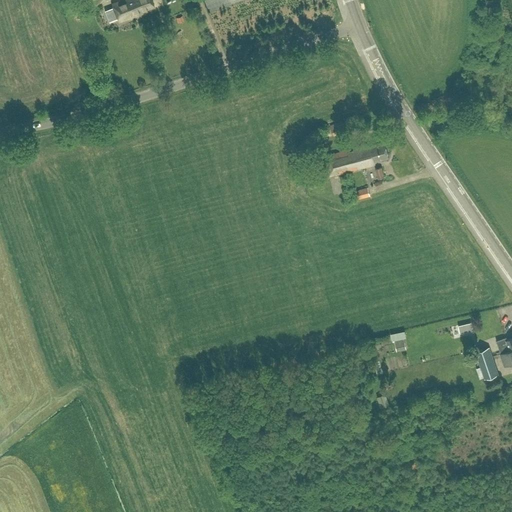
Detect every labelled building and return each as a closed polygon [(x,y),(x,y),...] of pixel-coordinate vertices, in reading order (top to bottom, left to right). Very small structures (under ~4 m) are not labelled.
[(120,0),(111,4),(119,21),(146,10),(145,8),(153,5),(151,0),(120,0)] [(369,144),(323,156),(328,175),(374,163),(373,161),(388,157),(384,141),(369,145),(369,144)] [(375,168),(378,179),(384,177),(381,166),(375,168)] [(369,195),(367,187),(356,190),(359,198),(369,195)] [(500,354),(511,349),(511,337),(507,340),(506,337),(495,341),(500,354)] [(394,340),(396,350),(406,348),(404,338),(394,340)] [(479,360),(491,357),(488,347),(476,351),(479,360)] [(511,349),(500,354),(504,365),(511,361),(511,349)] [(496,374),(491,357),(479,360),(481,366),(476,368),(479,378),(484,376),(485,377),(496,374)] [(376,396),(380,407),(389,404),(385,393),(376,396)]
